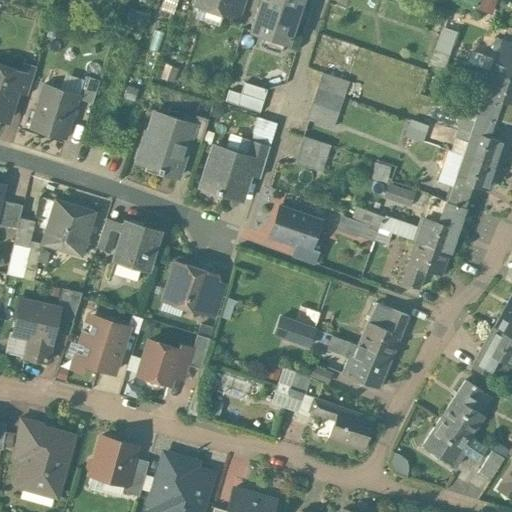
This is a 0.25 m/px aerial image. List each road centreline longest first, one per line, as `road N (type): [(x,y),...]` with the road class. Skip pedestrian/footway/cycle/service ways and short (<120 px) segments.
road 1 (residential): [(367,480),(122,408),(0,388)]
road 2 (residential): [(511,227),(474,291),(448,315),(367,480)]
road 3 (residential): [(0,154),(159,203),(221,235)]
road 4 (residential): [(485,511),(367,480)]
